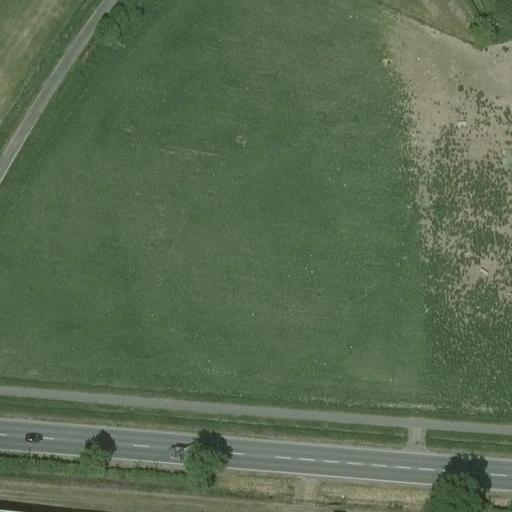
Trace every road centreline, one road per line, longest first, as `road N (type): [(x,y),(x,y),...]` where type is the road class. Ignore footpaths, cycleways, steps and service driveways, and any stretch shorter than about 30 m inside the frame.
road 1 (secondary): [(0,436),(511,477)]
road 2 (unclassified): [(0,174),(112,0)]
